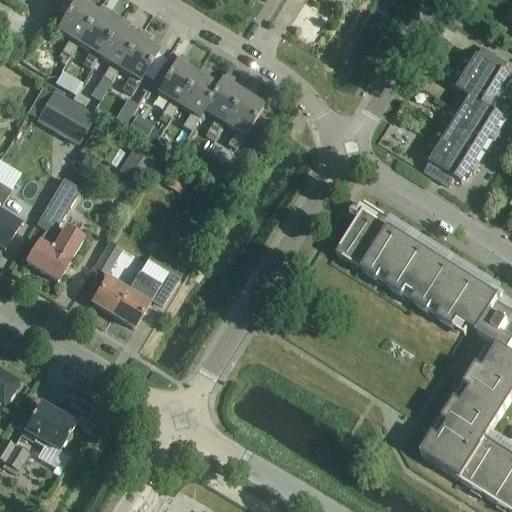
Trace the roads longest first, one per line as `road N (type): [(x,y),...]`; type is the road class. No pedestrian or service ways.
road 1 (unclassified): [(181,423),(341,155)]
road 2 (residential): [(341,155),(288,81),(159,0)]
road 3 (tertiary): [(181,423),(0,313)]
road 4 (residential): [(511,253),(341,155)]
road 5 (unclassified): [(341,155),(437,0)]
road 6 (tertiary): [(327,511),(181,423)]
